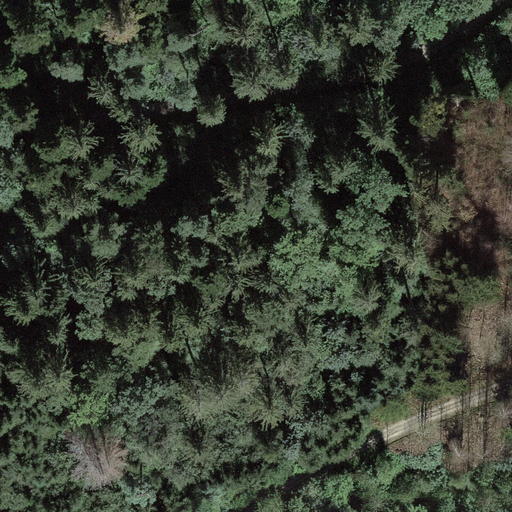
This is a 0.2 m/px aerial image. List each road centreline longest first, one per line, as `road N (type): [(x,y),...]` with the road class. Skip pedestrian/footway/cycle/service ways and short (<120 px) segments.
road 1 (track): [(0,137),(395,77),(498,0)]
road 2 (track): [(259,511),(395,430),(511,385)]
